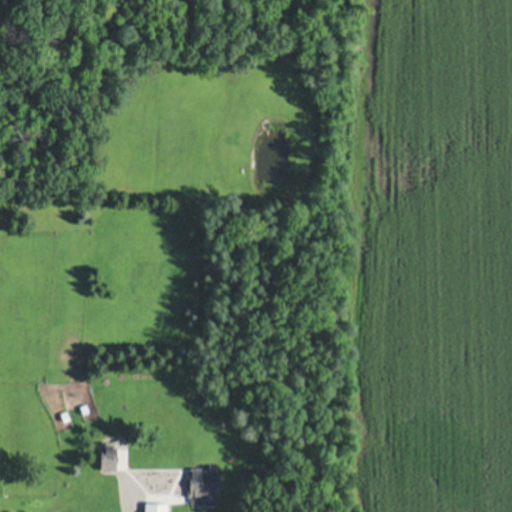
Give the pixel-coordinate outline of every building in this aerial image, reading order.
[(90,408),(83,411),(80,402),(87,400),(90,408)] [(70,415),(64,418),(60,411),(67,408),(70,415)] [(113,440),(112,446),(117,446),(116,468),(101,467),(101,445),(105,445),(105,440),(113,440)] [(221,471),(221,499),(218,499),(218,501),(192,501),(192,494),(188,494),(188,474),(192,465),(203,465),(203,468),(219,469),(219,471),(221,471)] [(169,501),(168,511),(140,511),(140,509),(146,509),(146,501),(169,501)]
